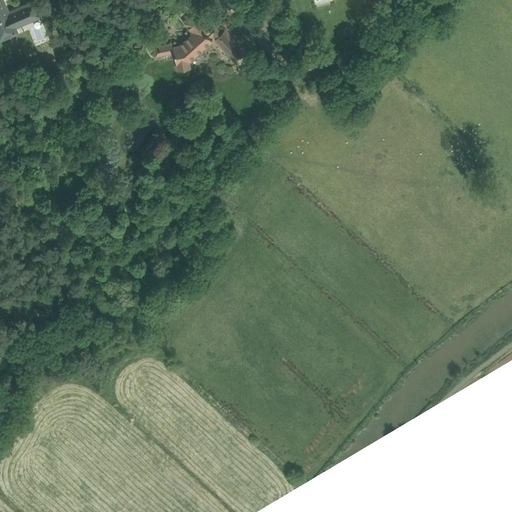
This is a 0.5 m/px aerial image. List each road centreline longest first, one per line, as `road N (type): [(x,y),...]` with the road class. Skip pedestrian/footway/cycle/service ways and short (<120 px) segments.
road 1 (track): [(0,344),(167,225),(296,78)]
road 2 (track): [(431,0),(413,11),(369,83),(296,78)]
road 3 (track): [(0,167),(91,283)]
road 4 (track): [(83,288),(59,339),(24,364),(0,400)]
